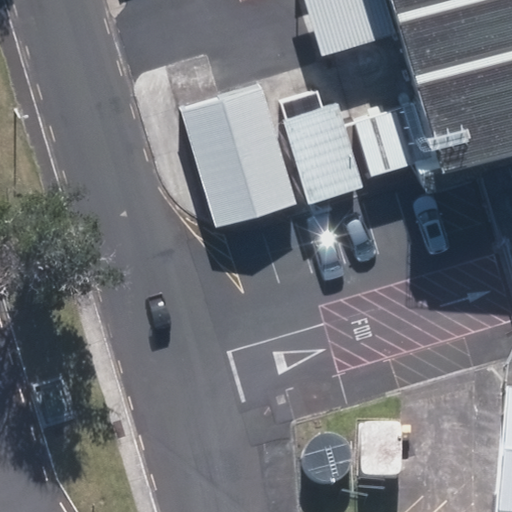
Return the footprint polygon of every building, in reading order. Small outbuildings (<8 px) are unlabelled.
[(511,0),(286,0),(302,53),(371,35),(392,106),(344,121),(359,173),(408,159),(409,167),(511,135),(511,0)] [(248,86),(171,109),(206,226),(283,203),(248,86)] [(270,120),(294,202),(355,185),(330,100),(314,105),(310,90),(272,100),(277,118),(270,120)] [(511,511),(511,398),(492,396),(485,460),(482,511),(511,511)] [(386,480),(389,478),(391,475),(391,433),(389,430),(386,429),(356,429),(352,432),(351,469),(351,476),(354,479),(356,480),(362,480),(378,480),(386,480)] [(322,433),(315,433),(310,434),(305,436),(301,438),(296,441),(293,445),(290,450),(288,455),(287,460),(287,465),(288,470),(289,475),(292,480),(295,484),(299,487),(304,490),(308,492),(314,493),(319,494),(324,493),(329,491),(334,489),(338,486),(341,482),(344,478),(346,473),(347,468),(348,462),(347,457),(346,452),(343,447),(340,443),(336,440),(332,437),(327,435),(322,433)]
